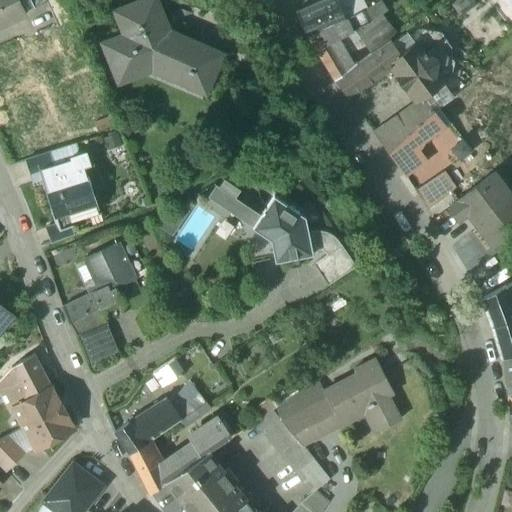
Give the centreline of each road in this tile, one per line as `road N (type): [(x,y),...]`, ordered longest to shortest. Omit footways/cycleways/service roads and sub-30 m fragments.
road 1 (residential): [(277,0),(326,101),(488,368),(493,443)]
road 2 (residential): [(149,511),(120,473),(0,193)]
